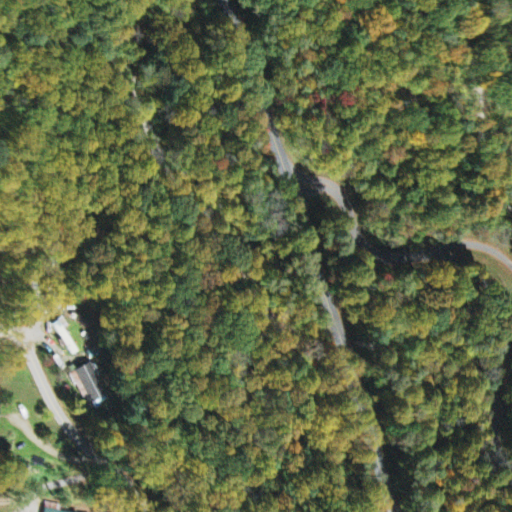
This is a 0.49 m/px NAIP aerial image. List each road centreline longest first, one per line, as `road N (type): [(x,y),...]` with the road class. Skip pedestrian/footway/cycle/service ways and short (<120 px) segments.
road 1 (residential): [(0,61),(34,38),(87,44),(114,58),(136,84),(164,161),(237,243),(267,308),(286,327),(326,338)]
road 2 (secondary): [(293,186),(396,511)]
road 3 (residential): [(154,511),(66,419),(21,336),(0,328)]
road 4 (residential): [(511,203),(488,158),(474,58),(434,0)]
road 5 (residential): [(355,341),(396,351),(425,385),(434,511)]
road 6 (secondary): [(225,0),(293,186)]
